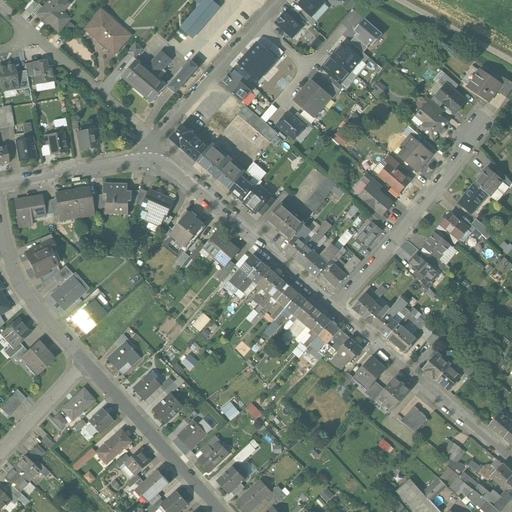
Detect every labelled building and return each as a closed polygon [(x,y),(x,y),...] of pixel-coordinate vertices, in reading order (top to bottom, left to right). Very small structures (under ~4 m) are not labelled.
[(68,5),(62,0),(51,0),(39,14),(58,31),(68,19),(61,13),(68,5)] [(219,7),(210,0),(204,0),(201,4),(181,28),(193,38),(219,7)] [(323,4),(319,0),(303,0),(298,5),(303,10),(312,17),(323,4)] [(34,2),(26,11),(30,15),(38,6),(34,2)] [(293,10),(288,16),(301,28),(307,22),(298,15),(293,10)] [(316,21),(312,17),(303,10),(298,15),(307,22),(312,27),(316,21)] [(101,11),(84,30),(92,36),(93,35),(99,41),(98,42),(99,42),(100,41),(114,53),(127,38),(116,28),(115,29),(105,21),(108,17),(101,11)] [(285,13),(276,24),(292,38),(301,28),(288,16),(285,13)] [(359,36),(356,39),(367,48),(369,45),(372,47),(382,35),(364,19),(354,32),(357,34),(359,36)] [(356,39),(359,36),(357,34),(350,43),(351,44),(356,38),(356,39)] [(351,44),(356,48),(363,54),(368,48),(367,48),(356,39),(356,38),(351,44)] [(258,43),(247,55),(267,72),(277,60),(258,43)] [(136,44),(128,53),(135,59),(143,50),(136,44)] [(352,52),(343,44),(333,56),(351,72),(361,60),(352,52)] [(279,58),(283,53),(274,46),(270,50),(279,58)] [(352,52),(361,60),(364,63),(367,60),(368,58),(363,54),(356,48),(352,52)] [(149,70),(152,73),(166,56),(161,52),(152,63),(154,64),(149,70)] [(238,65),(242,68),(251,76),(257,82),(267,72),(247,55),(238,65)] [(166,56),(152,73),(157,77),(172,61),(166,56)] [(351,72),(333,56),(322,69),(332,77),(341,84),(351,72)] [(368,58),(367,60),(376,67),(375,69),(375,73),(378,76),(382,70),(368,58)] [(45,60),(31,63),(33,76),(35,85),(54,82),(51,66),(46,67),(45,60)] [(149,70),(137,60),(122,77),(123,78),(122,80),(128,85),(129,83),(137,90),(152,73),(149,70)] [(169,88),(176,94),(198,68),(190,62),(169,88)] [(33,76),(31,63),(25,64),(26,71),(27,77),(33,76)] [(14,73),(13,65),(11,64),(8,64),(7,66),(0,67),(0,84),(1,91),(16,89),(17,89),(14,73)] [(244,79),(247,81),(251,76),(242,68),(238,73),(244,79)] [(27,77),(26,71),(14,73),(17,89),(16,89),(17,91),(29,89),(27,77)] [(487,76),(480,71),(469,86),(478,93),(477,93),(490,102),(497,91),(502,85),(500,83),(488,75),(487,76)] [(152,73),(137,90),(145,97),(144,99),(150,104),(151,102),(152,103),(167,86),(157,77),(152,73)] [(250,92),(230,74),(221,85),(241,103),(250,92)] [(446,85),(454,92),(458,86),(445,75),(438,83),(444,88),(446,85)] [(329,82),(340,91),(344,86),(341,84),(332,77),(328,81),(329,82)] [(511,90),(511,83),(503,78),(500,83),(502,85),(497,91),(506,98),(511,90)] [(240,83),(250,92),(254,88),(247,81),(244,79),(240,83)] [(322,90),(311,81),(304,90),(324,107),(331,99),(331,98),(322,90)] [(322,90),(331,98),(331,99),(333,100),(340,92),(340,91),(329,82),(322,90)] [(374,90),(371,94),(375,98),(379,94),(380,95),(386,89),(379,82),(373,89),(374,90)] [(454,92),(446,85),(444,88),(436,97),(444,104),(456,114),(466,102),(454,92)] [(324,107),(304,90),(294,101),(305,110),(314,118),(324,107)] [(430,100),(440,108),(444,104),(436,97),(435,95),(430,100)] [(426,105),(440,117),(445,113),(440,108),(430,100),(426,105)] [(440,117),(426,105),(418,115),(417,114),(412,120),(420,127),(419,128),(433,140),(439,134),(441,136),(446,130),(444,128),(448,124),(440,117)] [(10,107),(4,108),(4,110),(8,128),(14,127),(10,107)] [(278,134),(245,107),(238,115),(270,143),(278,134)] [(77,130),(77,129),(78,129),(75,109),(65,110),(69,131),(77,130)] [(300,116),(311,125),(316,119),(314,118),(305,110),(300,116)] [(288,113),(277,126),(294,141),(305,128),(293,118),(288,113)] [(297,113),(293,118),(305,128),(307,130),(311,125),(300,116),(297,113)] [(354,113),(348,120),(356,127),(362,120),(354,113)] [(351,124),(346,119),(340,126),(345,131),(351,124)] [(24,140),(15,142),(18,161),(36,158),(30,124),(23,126),(25,135),(24,135),(24,140)] [(78,129),(77,129),(77,130),(80,150),(98,147),(95,126),(78,129)] [(208,149),(182,126),(170,140),(180,149),(181,148),(196,162),(197,162),(208,149)] [(410,137),(418,143),(422,139),(408,127),(402,135),(408,139),(410,137)] [(62,128),(54,130),(55,134),(44,136),(45,146),(48,146),(50,156),(67,153),(63,133),(62,128)] [(332,139),(343,148),(350,140),(343,134),(344,133),(340,129),(332,139)] [(131,144),(138,139),(137,138),(131,132),(125,138),(131,144)] [(418,143),(410,137),(408,139),(401,147),(404,149),(398,155),(417,172),(431,154),(418,143)] [(229,161),(217,151),(219,149),(213,144),(208,149),(197,162),(230,191),(246,172),(244,174),(229,161),(231,159),(230,159),(229,161)] [(6,147),(0,148),(0,165),(9,164),(6,147)] [(390,165),(398,172),(403,167),(390,156),(385,162),(389,165),(390,165)] [(246,172),(230,191),(242,201),(244,200),(246,202),(257,190),(248,182),(254,175),(261,181),(266,174),(254,163),(246,172)] [(398,172),(390,165),(389,165),(380,177),(399,193),(409,181),(398,172)] [(487,169),(474,184),(487,195),(490,197),(501,183),(502,182),(495,175),(487,169)] [(511,184),(500,169),(495,175),(502,182),(501,183),(508,188),(511,184)] [(371,186),(378,192),(382,187),(368,175),(363,181),(369,187),(370,187),(371,186)] [(327,177),(305,205),(315,212),(336,185),(327,177)] [(473,185),(474,186),(465,197),(464,197),(458,203),(471,214),(487,195),(474,184),(473,185)] [(127,187),(102,185),(102,195),(105,195),(105,208),(104,211),(113,212),(113,215),(122,215),(122,212),(128,213),(128,207),(128,202),(131,202),(131,192),(127,192),(127,187)] [(393,204),(378,192),(371,186),(370,187),(369,187),(360,197),(377,212),(382,216),(393,204)] [(246,202),(244,204),(250,210),(251,209),(257,214),(258,212),(270,198),(271,197),(271,196),(271,192),(268,190),(264,191),(259,187),(257,190),(246,202)] [(88,188),(72,191),(76,215),(93,213),(92,209),(90,197),(88,188)] [(140,193),(137,206),(142,208),(149,193),(141,190),(140,193)] [(72,191),(56,194),(60,218),(76,215),(72,191)] [(137,206),(140,193),(131,192),(131,202),(128,202),(128,207),(136,207),(137,206)] [(173,202),(149,192),(149,193),(142,208),(151,212),(147,221),(160,227),(160,226),(164,218),(165,219),(167,216),(173,202)] [(105,208),(105,195),(102,195),(101,198),(96,199),(98,208),(98,209),(105,208)] [(92,209),(98,208),(96,199),(96,196),(90,197),(92,209)] [(32,199),(28,200),(23,201),(23,200),(14,202),(19,228),(30,226),(29,219),(45,216),(42,203),(41,197),(32,199)] [(270,198),(258,212),(262,216),(275,201),(270,198)] [(42,203),(45,216),(53,215),(51,201),(42,203)] [(305,224),(280,204),(266,221),(290,242),(304,225),(305,224)] [(206,227),(186,211),(179,220),(180,221),(172,230),(172,231),(173,232),(168,238),(169,238),(175,243),(175,244),(182,250),(182,249),(186,252),(206,227)] [(381,223),(382,225),(387,219),(382,216),(377,212),(373,217),(381,223)] [(459,221),(450,214),(440,226),(458,240),(466,230),(467,229),(459,223),(460,222),(459,221)] [(372,223),(377,228),(381,223),(371,215),(367,220),(371,224),(372,223)] [(160,226),(166,229),(168,227),(173,218),(167,216),(165,219),(164,218),(160,226)] [(471,233),(475,228),(472,225),(463,216),(459,221),(460,222),(459,223),(467,229),(466,230),(471,233)] [(476,220),(472,225),(475,228),(487,240),(492,235),(476,220)] [(377,228),(372,223),(371,224),(356,242),(365,249),(381,231),(377,228)] [(304,225),(284,251),(294,260),(306,246),(302,242),(311,231),(304,225)] [(169,238),(168,238),(173,232),(172,231),(172,230),(168,227),(166,229),(162,237),(166,241),(169,238)] [(449,245),(434,233),(423,247),(434,256),(438,259),(449,245)] [(205,248),(200,254),(201,254),(206,259),(210,255),(214,258),(228,243),(217,234),(205,248)] [(317,234),(306,246),(308,247),(312,243),(315,246),(322,238),(317,234)] [(51,242),(52,242),(51,242),(53,241),(50,235),(38,240),(41,246),(51,242)] [(339,252),(342,248),(343,248),(349,241),(344,236),(333,248),(339,252)] [(41,246),(26,253),(32,266),(31,267),(36,278),(39,277),(49,273),(47,269),(57,265),(50,251),(54,249),(51,242),(41,246)] [(239,253),(228,243),(214,258),(225,268),(226,269),(231,263),(239,253)] [(201,254),(200,254),(205,248),(201,244),(190,258),(189,258),(194,262),(201,254)] [(320,258),(315,253),(303,267),(316,278),(320,274),(331,262),(332,260),(339,252),(333,248),(331,245),(320,258)] [(308,247),(306,246),(294,260),(303,267),(315,253),(308,247)] [(342,248),(339,252),(332,260),(336,263),(346,251),(343,248),(342,248)] [(182,267),(189,258),(190,258),(184,254),(177,263),(182,267)] [(252,255),(229,282),(238,290),(249,278),(261,263),(252,255)] [(438,274),(417,255),(409,263),(418,272),(430,282),(438,274)] [(341,271),(347,277),(361,262),(355,256),(341,271)] [(438,259),(434,256),(430,260),(447,274),(451,269),(438,259)] [(341,271),(331,262),(320,274),(336,289),(347,277),(341,271)] [(235,267),(231,263),(226,269),(225,268),(216,279),(221,283),(235,267)] [(261,263),(249,278),(253,281),(258,285),(270,271),(261,263)] [(59,271),(57,265),(47,269),(49,273),(39,277),(43,286),(56,275),(59,271)] [(59,271),(56,275),(62,282),(69,275),(72,273),(65,266),(59,271)] [(270,271),(258,285),(264,290),(268,294),(280,279),(270,271)] [(430,282),(418,272),(414,276),(428,289),(433,284),(430,282)] [(69,275),(62,282),(64,284),(50,295),(64,310),(84,292),(72,278),(69,275)] [(247,287),(253,281),(249,278),(238,290),(235,293),(229,300),(233,303),(237,298),(240,301),(245,295),(243,294),(248,288),(247,287)] [(280,279),(268,294),(272,297),(277,302),(290,287),(280,279)] [(0,290),(3,289),(0,284),(0,315),(11,309),(0,291),(0,290)] [(290,287),(277,302),(282,305),(286,309),(298,295),(290,287)] [(375,294),(380,298),(385,291),(381,287),(375,294)] [(369,289),(352,309),(363,318),(374,304),(380,298),(375,294),(369,289)] [(258,305),(268,294),(264,290),(263,291),(262,291),(258,295),(259,296),(252,302),(255,304),(256,303),(258,305)] [(225,297),(229,300),(235,293),(233,291),(231,293),(230,292),(225,297)] [(388,303),(382,311),(386,315),(393,307),(397,302),(401,297),(396,293),(393,297),(390,294),(385,301),(388,303)] [(93,301),(93,302),(97,299),(92,294),(82,302),(87,307),(93,301)] [(272,297),(268,294),(258,305),(254,310),(259,314),(267,304),(266,304),(272,297)] [(298,295),(286,309),(294,316),(306,302),(298,295)] [(87,307),(73,321),(85,335),(106,316),(93,302),(93,301),(87,307)] [(306,302),(294,316),(298,319),(302,323),(315,309),(306,302)] [(397,302),(393,307),(405,318),(409,313),(397,302)] [(374,304),(363,318),(375,329),(386,315),(382,311),(374,304)] [(277,318),(282,313),(286,309),(282,305),(268,320),(272,324),(275,321),(277,318)] [(416,340),(402,328),(405,326),(409,321),(405,318),(393,307),(386,315),(398,325),(387,339),(405,354),(416,340)] [(315,309),(302,323),(307,327),(311,331),(324,316),(315,309)] [(410,311),(409,313),(405,318),(409,321),(419,330),(425,324),(418,318),(417,319),(411,314),(412,313),(410,311)] [(280,323),(286,317),(282,313),(277,318),(279,320),(277,322),(275,321),(272,324),(269,328),(272,330),(279,322),(280,323)] [(210,321),(202,314),(192,326),(199,333),(210,321)] [(398,325),(386,315),(375,329),(387,339),(398,325)] [(324,316),(311,331),(301,342),(308,348),(310,346),(318,337),(319,337),(331,323),(324,316)] [(18,319),(1,334),(11,346),(13,348),(19,343),(30,333),(18,319)] [(293,333),(302,323),(298,319),(284,335),(288,339),(291,336),(293,333)] [(307,327),(302,323),(293,333),(296,335),(294,337),(296,339),(307,327)] [(331,323),(319,337),(323,341),(328,345),(329,344),(340,331),(331,323)] [(425,324),(419,330),(423,333),(428,327),(425,324)] [(429,327),(428,327),(423,333),(421,335),(428,340),(434,333),(435,332),(429,327)] [(344,334),(340,331),(329,344),(332,347),(344,334)] [(434,333),(428,340),(426,342),(435,350),(443,341),(434,333)] [(128,342),(123,335),(114,344),(119,349),(126,343),(128,342)] [(317,348),(323,341),(319,337),(318,337),(310,346),(313,348),(311,350),(321,359),(324,355),(317,348)] [(350,339),(338,353),(339,353),(332,361),(342,369),(349,362),(351,363),(362,350),(350,339)] [(234,349),(243,357),(251,348),(242,340),(234,349)] [(173,341),(161,352),(169,360),(180,348),(173,341)] [(27,352),(21,357),(37,375),(54,360),(38,342),(27,352)] [(12,358),(23,347),(19,343),(13,348),(11,346),(3,353),(9,360),(12,358)] [(119,349),(108,360),(122,375),(140,358),(126,343),(119,349)] [(21,357),(27,352),(23,347),(12,358),(16,362),(21,357)] [(445,360),(437,353),(423,370),(437,381),(449,367),(451,365),(445,360)] [(181,363),(190,372),(198,362),(189,354),(181,363)] [(445,360),(451,365),(454,362),(456,359),(450,354),(445,360)] [(456,359),(454,362),(465,372),(469,375),(475,368),(459,355),(456,359)] [(386,370),(371,358),(354,377),(368,389),(369,389),(374,383),(386,370)] [(258,365),(253,361),(249,366),(253,370),(258,365)] [(461,377),(449,367),(437,381),(448,391),(461,377)] [(469,375),(465,372),(464,373),(469,378),(478,368),(476,367),(475,368),(469,375)] [(340,384),(345,389),(353,379),(348,375),(340,384)] [(149,376),(135,389),(145,401),(160,387),(149,376)] [(173,384),(164,392),(169,397),(171,396),(185,382),(180,378),(173,384)] [(384,391),(375,401),(390,414),(410,391),(395,378),(384,391)] [(168,380),(160,388),(164,392),(173,384),(168,380)] [(370,398),(370,397),(379,387),(374,383),(369,389),(368,389),(365,393),(370,398)] [(511,386),(508,384),(503,389),(511,395),(511,386)] [(375,401),(384,391),(379,387),(370,397),(375,401)] [(83,389),(73,398),(74,399),(62,410),(72,421),(94,401),(83,389)] [(13,395),(13,396),(21,404),(26,399),(17,390),(13,395)] [(21,404),(13,396),(0,409),(9,418),(21,404)] [(169,397),(154,411),(167,425),(183,409),(171,396),(169,397)] [(230,403),(221,411),(231,422),(240,414),(230,403)] [(251,404),(246,409),(256,419),(258,418),(263,422),(266,419),(251,404)] [(414,407),(401,421),(416,433),(428,419),(414,407)] [(102,410),(88,423),(99,434),(113,422),(102,410)] [(184,421),(188,425),(198,416),(193,412),(184,421)] [(511,429),(511,423),(500,413),(489,427),(504,440),(511,429)] [(58,415),(53,419),(61,428),(66,423),(58,415)] [(82,420),(74,428),(78,432),(86,425),(82,420)] [(194,422),(178,437),(191,450),(212,429),(203,420),(197,426),(194,422)] [(121,432),(96,453),(104,462),(109,457),(112,461),(132,443),(126,436),(125,437),(121,432)] [(50,449),(54,445),(45,437),(41,441),(50,449)] [(216,444),(219,447),(222,444),(215,437),(206,445),(211,449),(216,444)] [(446,441),(439,451),(451,459),(456,463),(463,453),(446,441)] [(29,453),(37,461),(45,452),(37,444),(29,453)] [(211,449),(205,455),(204,455),(199,460),(210,472),(228,456),(219,447),(216,444),(211,449)] [(248,445),(232,460),(237,465),(237,464),(240,467),(255,452),(248,445)] [(274,454),(281,454),(281,446),(273,446),(274,454)] [(84,465),(94,456),(90,451),(79,460),(84,465)] [(130,460),(126,464),(136,475),(137,476),(137,475),(150,463),(139,451),(130,460)] [(114,475),(126,464),(130,460),(126,455),(109,471),(114,475)] [(35,467),(25,458),(14,468),(29,483),(39,473),(39,472),(35,467)] [(456,463),(451,459),(446,469),(447,470),(458,479),(463,473),(461,472),(465,466),(456,463)] [(497,460),(489,467),(493,470),(491,474),(472,462),(468,467),(489,481),(492,478),(491,477),(502,464),(497,460)] [(35,467),(39,472),(39,473),(45,479),(50,474),(39,463),(35,467)] [(237,465),(218,482),(229,494),(231,493),(240,484),(249,476),(240,467),(237,464),(237,465)] [(511,477),(511,473),(502,464),(491,477),(492,478),(502,488),(503,488),(511,477)] [(29,483),(14,468),(4,479),(12,486),(19,493),(29,483)] [(467,486),(458,479),(447,470),(439,480),(445,485),(457,497),(460,494),(464,497),(465,496),(476,506),(483,498),(474,492),(467,486)] [(84,477),(92,484),(97,478),(90,471),(84,477)] [(145,483),(140,488),(140,489),(151,501),(158,494),(169,484),(158,471),(145,483)] [(474,492),(479,486),(463,473),(458,479),(467,486),(474,492)] [(132,488),(141,479),(137,475),(137,476),(136,475),(127,483),(132,488)] [(511,477),(503,488),(502,488),(506,491),(511,497),(511,477)] [(140,489),(140,488),(145,483),(141,479),(132,488),(129,491),(133,495),(140,489)] [(422,493),(410,479),(396,491),(415,511),(438,511),(428,501),(445,485),(439,480),(438,479),(422,493)] [(259,483),(237,503),(245,511),(250,511),(264,499),(270,494),(269,493),(259,483)] [(240,484),(231,493),(235,497),(244,488),(240,484)] [(19,493),(12,486),(8,491),(20,502),(25,507),(29,502),(19,493)] [(270,494),(264,499),(269,504),(282,492),(276,486),(269,493),(270,494)] [(501,496),(494,490),(491,494),(479,486),(474,492),(483,498),(487,502),(499,511),(511,498),(511,497),(506,491),(501,496)] [(334,496),(327,489),(320,495),(327,503),(334,496)] [(4,495),(0,490),(0,511),(2,511),(12,502),(4,495)] [(20,502),(8,491),(4,495),(12,502),(16,506),(20,502)] [(286,497),(282,492),(269,504),(274,509),(286,497)] [(179,511),(188,505),(177,493),(165,504),(162,507),(166,511),(179,511)] [(151,501),(155,505),(160,499),(162,498),(158,494),(151,501)] [(499,511),(487,502),(483,498),(476,506),(482,511),(499,511)] [(149,511),(157,511),(162,507),(165,504),(160,499),(155,505),(148,510),(149,511)]
